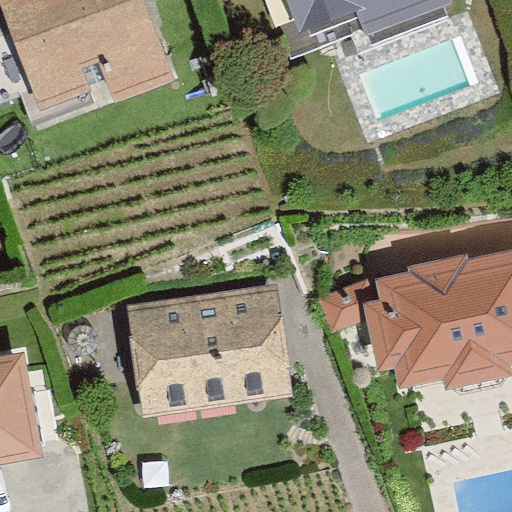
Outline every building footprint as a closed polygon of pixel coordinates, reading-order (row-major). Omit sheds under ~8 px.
[(153,0),(15,0),(62,113),(180,65),(153,0)] [(307,0),(325,50),(462,0),(307,0)] [(511,355),(511,250),(396,278),(418,377),(511,355)] [(285,291),(140,311),(155,415),(300,395),(285,291)] [(0,458),(54,449),(37,353),(0,359),(0,458)]
